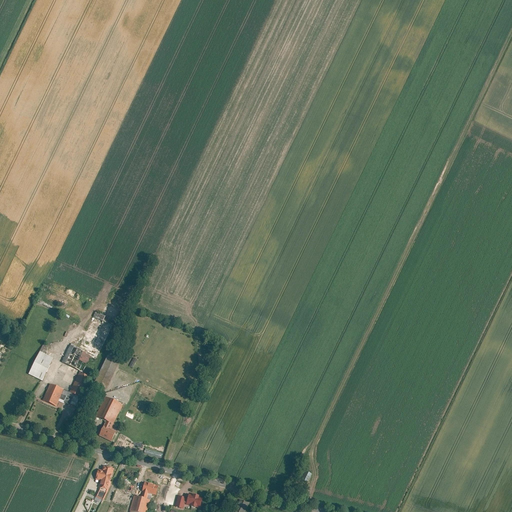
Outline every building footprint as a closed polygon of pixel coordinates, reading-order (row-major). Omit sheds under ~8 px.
[(67,300),(46,291),(44,297),(64,306),(67,300)] [(96,359),(115,322),(96,313),(84,337),(93,342),(86,354),(92,357),(96,359)] [(70,346),(62,362),(83,373),(92,357),(86,354),(70,346)] [(44,354),(40,351),(28,374),(42,381),(53,358),(44,354)] [(105,391),(117,363),(104,357),(92,385),(105,391)] [(133,357),(129,366),(132,368),(137,359),(133,357)] [(88,377),(78,372),(70,393),(79,397),(88,377)] [(50,384),(43,400),(57,406),(64,390),(50,384)] [(64,390),(60,401),(70,406),(71,404),(75,405),(79,397),(70,393),(64,390)] [(123,405),(106,397),(96,417),(106,421),(113,425),(123,405)] [(99,436),(111,442),(116,432),(111,429),(104,426),(99,436)] [(161,459),(162,453),(145,448),(143,454),(161,459)] [(98,470),(96,479),(101,480),(99,488),(108,490),(109,487),(110,487),(111,482),(110,482),(113,468),(103,466),(101,471),(98,470)] [(307,483),(312,474),(303,470),(299,480),(307,483)] [(158,486),(145,483),(143,492),(148,493),(156,495),(158,486)] [(108,490),(99,488),(95,496),(103,500),(108,490)] [(186,504),(201,508),(203,498),(199,497),(199,496),(193,495),(192,496),(188,495),(188,498),(186,504)] [(135,511),(147,511),(150,500),(146,499),(141,498),(134,496),(131,511),(135,511)] [(178,496),(175,507),(184,509),(185,504),(186,504),(188,498),(178,496)] [(245,511),(249,503),(240,500),(234,511),(245,511)]
